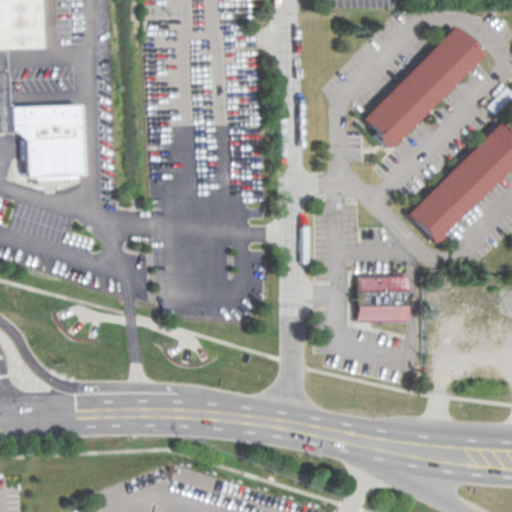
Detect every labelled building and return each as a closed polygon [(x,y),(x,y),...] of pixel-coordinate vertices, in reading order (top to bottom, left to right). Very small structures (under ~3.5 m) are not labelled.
[(0,0),(37,0),(39,49),(3,50),(0,50),(0,0)] [(448,27),(476,55),(384,147),(382,145),(380,147),(368,135),(370,133),(356,119),(448,27)] [(0,50),(3,50),(6,107),(75,104),(80,184),(55,192),(36,192),(0,178),(0,50)] [(493,122),(511,141),(511,159),(437,235),(441,240),(436,245),(432,241),(429,244),(401,216),(493,122)] [(351,276),(402,275),(403,321),(352,323),(351,276)]
